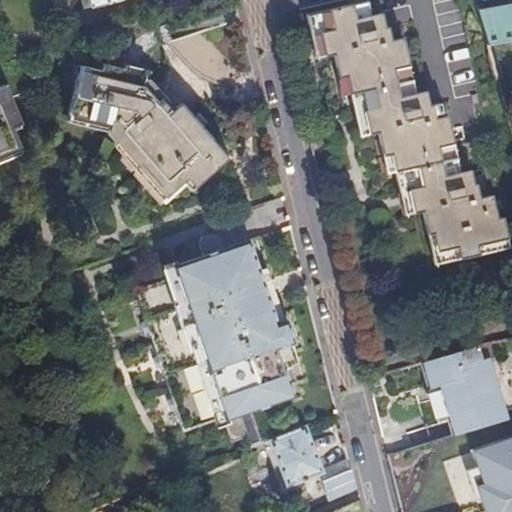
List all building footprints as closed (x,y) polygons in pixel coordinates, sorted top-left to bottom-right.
[(381,15),(371,17),(368,3),(305,15),(311,36),(320,34),(326,57),(333,55),(339,79),(346,78),(356,115),(365,113),(371,135),(377,133),(384,157),(391,155),(400,193),(409,191),(415,213),(422,212),(428,236),(436,234),(441,251),(457,248),(460,259),(495,251),(493,242),(509,238),(504,216),(499,217),(493,194),(482,197),(478,182),(475,183),(471,169),(461,171),(451,130),(447,116),(436,119),(434,114),(441,112),(439,103),(429,106),(426,92),(416,94),(403,40),(393,42),(389,29),(386,30),(381,15)] [(511,5),(479,11),(488,43),(511,38),(511,5)] [(204,35),(170,36),(172,64),(205,62),(204,35)] [(68,112),(110,123),(108,132),(126,151),(139,166),(141,165),(170,198),(185,185),(191,179),(198,185),(229,157),(189,113),(180,121),(171,111),(160,98),(162,97),(148,80),(142,79),(144,69),(123,64),(122,67),(101,62),(100,69),(79,64),(68,112)] [(0,152),(18,145),(12,131),(9,123),(19,118),(5,83),(0,85),(0,152)] [(158,355),(157,355),(183,431),(223,418),(225,422),(257,411),(256,410),(260,409),(271,405),(271,406),(295,398),(290,384),(297,382),(285,347),(295,344),(287,321),(277,324),(249,241),(173,266),(176,276),(136,289),(137,293),(158,355)] [(496,342),(488,344),(492,361),(500,358),(496,342)] [(488,344),(432,361),(454,438),(509,421),(492,361),(488,344)] [(385,375),(370,380),(372,389),(388,384),(385,375)] [(287,487),(306,479),(316,505),(356,488),(351,469),(326,479),(305,426),(270,439),(268,440),(287,487)] [(511,511),(511,438),(474,451),(485,483),(479,486),(487,511),(511,511)] [(362,511),(359,500),(332,511),(362,511)] [(48,511),(76,511),(72,502),(52,510),(53,511),(48,511)]
